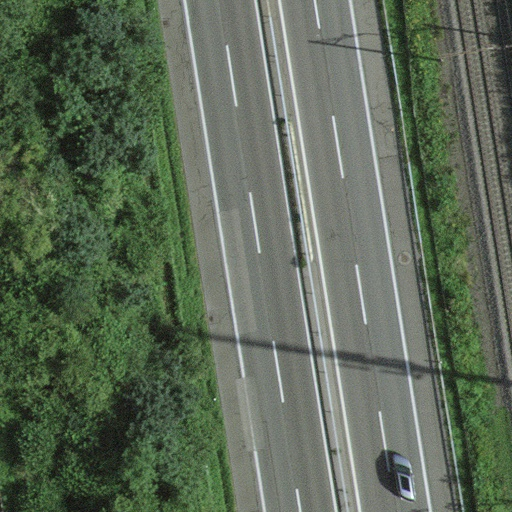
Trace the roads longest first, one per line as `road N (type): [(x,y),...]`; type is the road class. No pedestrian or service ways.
road 1 (motorway): [(220,0),(300,511)]
road 2 (motorway): [(396,511),(316,0)]
